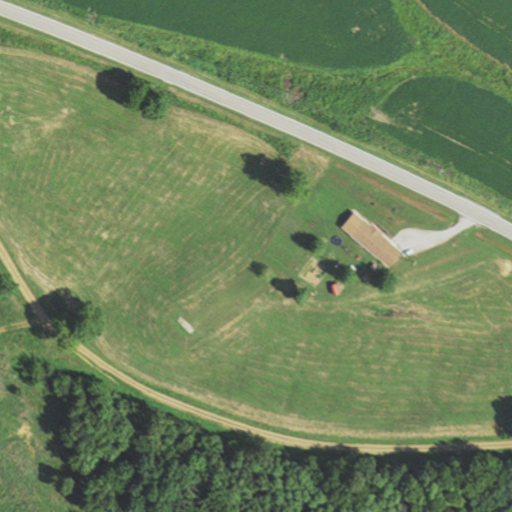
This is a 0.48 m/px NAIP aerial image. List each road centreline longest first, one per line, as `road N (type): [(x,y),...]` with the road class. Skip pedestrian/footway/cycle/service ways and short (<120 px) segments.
road 1 (residential): [(511,443),(334,446),(216,419),(116,373),(77,344),(37,305),(0,244)]
road 2 (tertiary): [(511,227),(326,137),(0,4)]
